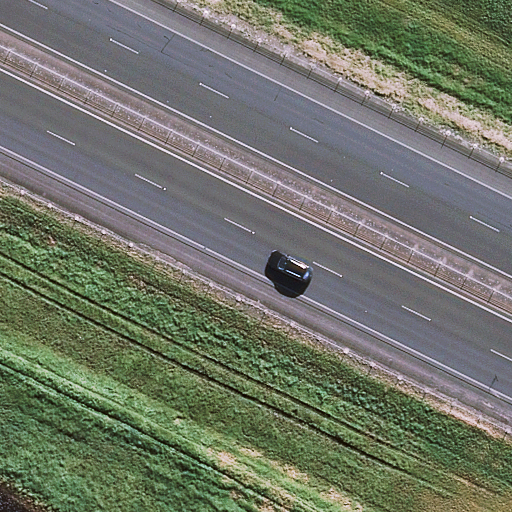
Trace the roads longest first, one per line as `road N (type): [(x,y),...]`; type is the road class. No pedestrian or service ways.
road 1 (motorway): [(511,354),(0,103)]
road 2 (motorway): [(24,0),(511,240)]
